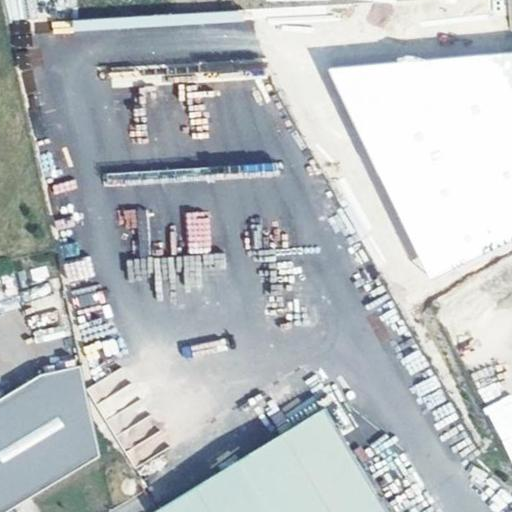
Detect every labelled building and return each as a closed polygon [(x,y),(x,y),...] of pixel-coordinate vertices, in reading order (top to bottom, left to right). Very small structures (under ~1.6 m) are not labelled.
[(229,85),(254,100),(261,87),(259,77),(247,69),(236,72),(229,85)] [(224,93),(223,120),(223,132),(231,128),(260,112),(268,108),(254,100),(229,85),(224,83),(224,93)] [(202,120),(223,120),(224,93),(202,93),(202,120)] [(309,179),(321,203),(329,199),(341,221),(354,215),(332,168),(309,179)] [(147,229),(142,208),(124,211),(128,233),(147,229)] [(185,213),(188,253),(211,251),(208,211),(185,213)] [(0,511),(21,511),(17,505),(103,454),(83,362),(48,370),(43,371),(0,395),(0,511)] [(511,393),(483,408),(511,464),(511,393)] [(392,511),(330,409),(161,511),(392,511)]
